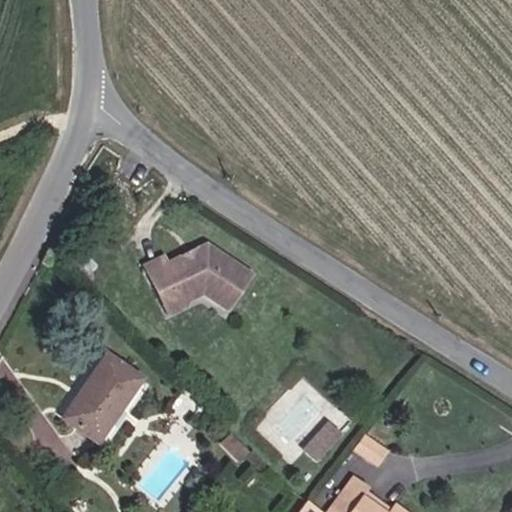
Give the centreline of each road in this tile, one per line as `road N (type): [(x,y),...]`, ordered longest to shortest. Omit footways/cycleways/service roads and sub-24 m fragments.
road 1 (unclassified): [(86,83),(127,131),(511,388)]
road 2 (residential): [(86,83),(0,273)]
